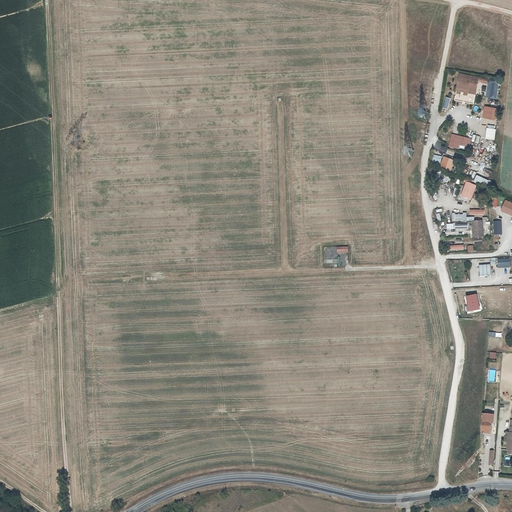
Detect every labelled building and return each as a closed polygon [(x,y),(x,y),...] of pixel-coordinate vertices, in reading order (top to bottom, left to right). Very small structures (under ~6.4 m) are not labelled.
[(479,77),(459,73),(456,91),(475,94),(478,81),(479,77)] [(500,79),(489,78),(486,98),(497,99),(500,79)] [(497,109),(485,107),(483,118),(495,120),(497,109)] [(495,129),(487,128),(486,139),(494,140),(495,129)] [(471,139),(452,134),(449,146),(458,149),(459,145),(469,148),(471,139)] [(470,142),(478,144),(480,136),(472,134),(470,142)] [(441,157),(434,155),(432,162),(439,165),(441,157)] [(455,161),(444,156),(440,166),(451,171),(455,161)] [(486,187),(489,181),(477,175),(474,182),(486,187)] [(464,193),(470,196),(472,196),(477,186),(465,181),(464,183),(466,185),(463,192),(464,193)] [(511,203),(505,200),(501,208),(511,213),(511,203)] [(482,220),(473,221),(474,238),(483,237),(482,220)] [(509,259),(498,260),(498,267),(510,267),(509,259)] [(490,265),(479,265),(480,276),(491,275),(490,265)] [(476,295),(465,297),(469,312),(480,310),(476,295)] [(481,431),(484,431),(491,431),(491,423),(494,423),(494,415),(482,414),(481,431)]
